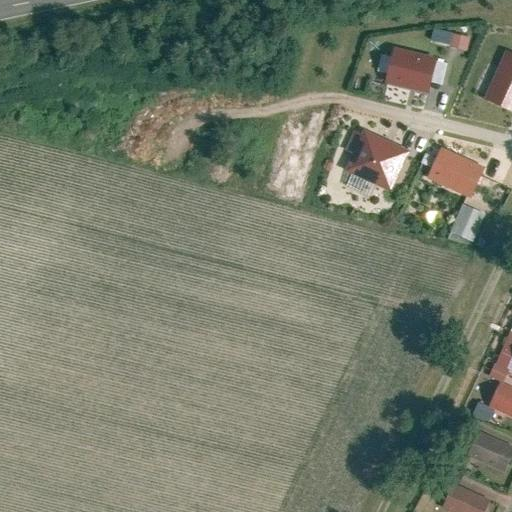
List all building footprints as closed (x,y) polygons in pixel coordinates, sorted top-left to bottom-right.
[(464,39),(453,36),(450,50),(462,52),(464,39)] [(435,61),(394,51),(385,84),(427,95),(435,61)] [(511,55),(506,53),(485,99),(511,111),(511,55)] [(362,138),(353,133),(343,153),(352,157),(345,171),(390,193),(409,155),(364,133),(362,138)] [(483,170),(440,150),(427,179),(470,199),(483,170)] [(368,193),(371,183),(349,176),(346,186),(368,193)] [(464,205),(451,232),(473,243),(486,215),(464,205)] [(511,325),(491,379),(504,383),(509,370),(511,371),(511,325)] [(511,389),(501,385),(491,406),(511,415),(511,389)] [(508,445),(478,432),(468,455),(497,468),(508,445)] [(476,511),(482,500),(454,486),(444,506),(456,511),(476,511)]
